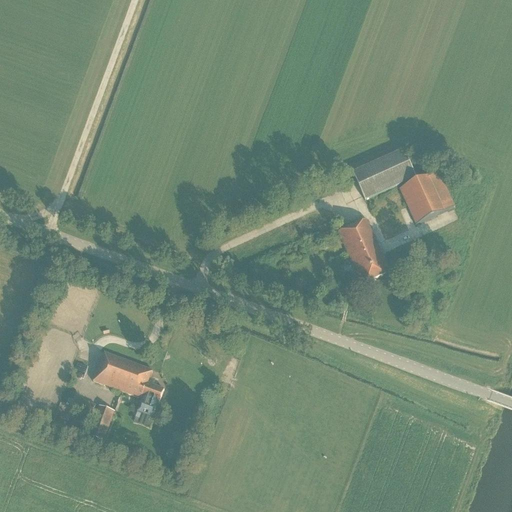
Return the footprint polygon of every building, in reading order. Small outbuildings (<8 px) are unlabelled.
[(404,150),(353,174),(365,201),(416,178),(404,150)] [(438,172),(400,190),(417,226),(455,208),(438,172)] [(367,221),(339,234),(363,286),(390,273),(367,221)] [(152,371),(105,354),(95,382),(142,401),(137,413),(154,419),(164,390),(152,386),(153,384),(152,380),(149,379),(152,371)] [(78,409),(93,415),(96,405),(82,399),(78,409)] [(89,436),(105,443),(116,412),(101,406),(89,436)]
